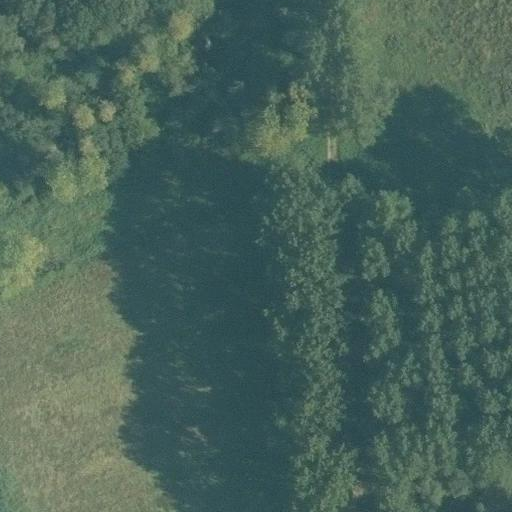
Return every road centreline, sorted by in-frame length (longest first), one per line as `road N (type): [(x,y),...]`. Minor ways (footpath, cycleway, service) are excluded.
road 1 (track): [(308,0),(349,511)]
road 2 (track): [(511,435),(343,450)]
